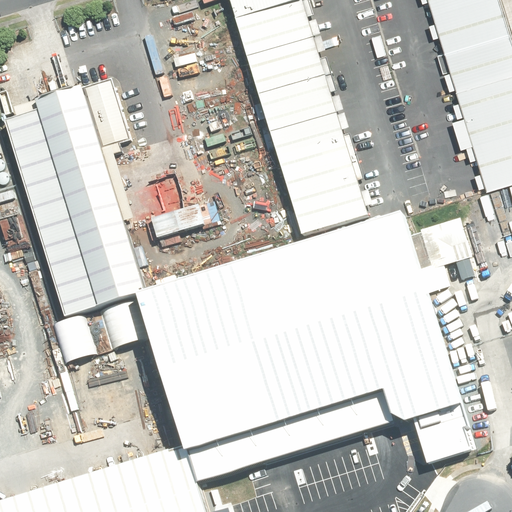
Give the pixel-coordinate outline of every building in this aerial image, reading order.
[(311,0),(232,0),(304,239),(376,217),(311,0)] [(510,28),(501,0),(433,0),(448,47),(510,28)] [(511,0),(501,0),(510,28),(511,35),(511,0)] [(511,35),(510,28),(448,47),(459,86),(511,70),(511,35)] [(511,70),(459,86),(467,114),(455,117),(463,146),(475,143),(489,190),(511,183),(511,70)] [(35,115),(1,125),(61,323),(117,304),(144,296),(123,225),(133,222),(113,157),(120,155),(117,147),(132,143),(113,82),(32,107),(35,115)] [(418,153),(410,132),(399,136),(407,157),(418,153)] [(147,221),(153,241),(220,222),(215,202),(147,221)] [(410,216),(146,297),(204,486),(404,424),(419,427),(431,466),(482,451),(410,216)] [(461,223),(420,234),(430,270),(471,259),(461,223)] [(87,322),(54,330),(63,368),(96,360),(87,322)] [(209,511),(189,442),(162,450),(0,498),(0,511),(209,511)]
